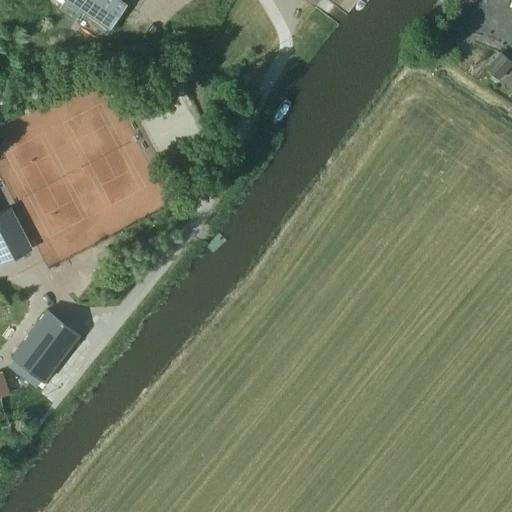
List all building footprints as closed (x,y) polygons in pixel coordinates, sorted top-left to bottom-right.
[(65,0),(109,29),(126,3),(121,0),(65,0)] [(500,80),(511,65),(511,60),(502,52),(487,69),(500,80)] [(0,264),(29,249),(7,208),(0,211),(0,264)] [(58,275),(73,304),(114,282),(99,254),(58,275)] [(42,381),(79,333),(78,332),(47,309),(44,312),(10,357),(42,381)]
